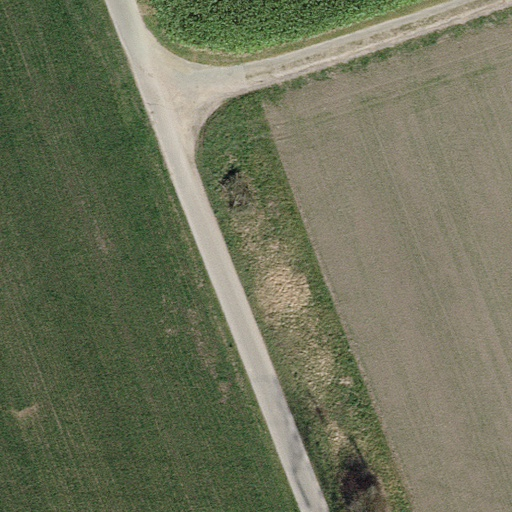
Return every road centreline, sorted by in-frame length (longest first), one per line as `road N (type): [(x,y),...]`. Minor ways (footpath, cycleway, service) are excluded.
road 1 (track): [(317,511),(121,0)]
road 2 (track): [(158,97),(484,0)]
